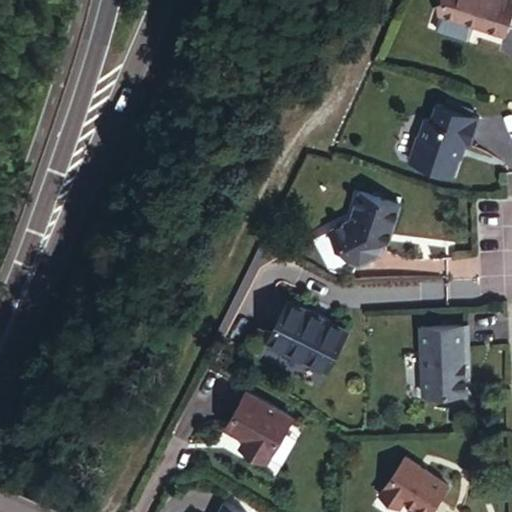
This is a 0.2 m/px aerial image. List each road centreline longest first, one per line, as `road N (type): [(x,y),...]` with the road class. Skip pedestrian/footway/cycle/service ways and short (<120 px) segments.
road 1 (trunk): [(52,230),(161,0)]
road 2 (trunk): [(110,0),(52,230)]
road 3 (tertiary): [(52,230),(0,352)]
